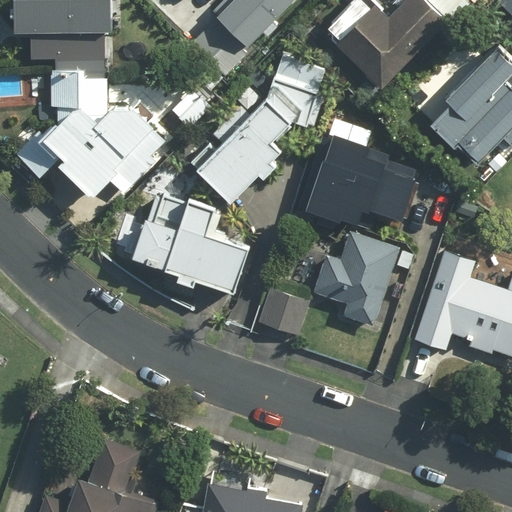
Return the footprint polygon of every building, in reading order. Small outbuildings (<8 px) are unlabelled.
[(122,30),(121,0),(23,0),(23,30),(61,30),(62,116),(49,129),(44,125),(23,148),(49,171),(68,153),(104,188),(117,175),(131,189),(150,169),(174,146),(167,140),(172,134),(161,122),(166,117),(148,98),(123,97),(113,108),(112,30),(122,30)] [(233,0),(225,8),(256,39),(295,0),(233,0)] [(380,0),(345,36),(391,81),(459,12),(446,0),(407,0),(398,10),(388,0),(380,0)] [(485,159),(511,131),(511,38),(509,36),(456,90),(462,95),(441,116),(485,159)] [(288,48),(273,92),(202,164),(237,199),(270,165),(275,170),(288,157),(283,152),(293,142),(283,132),(300,115),(314,119),(333,63),(288,48)] [(218,103),(206,91),(184,112),(197,124),(218,103)] [(408,212),(423,170),(390,159),(394,149),(359,137),(355,147),(330,138),(306,205),(361,224),(369,199),(408,212)] [(207,271),(245,285),(262,239),(237,230),(238,225),(227,221),(233,204),(226,202),(227,198),(199,188),(196,196),(170,187),(169,191),(165,190),(143,248),(190,265),(188,272),(204,278),(207,271)] [(486,199),(461,191),(455,209),(480,217),(486,199)] [(350,309),(381,320),(409,242),(357,224),(346,253),(332,248),(318,286),(354,299),(350,309)] [(500,345),(511,349),(511,282),(478,271),(470,297),(464,295),(453,327),(478,335),(477,341),(499,348),(500,345)] [(316,298),(274,283),(261,318),(304,333),(316,298)] [(52,490),(43,511),(161,511),(167,496),(139,486),(144,471),(139,469),(147,447),(107,433),(99,455),(95,454),(78,500),(52,490)] [(307,511),(310,496),(275,490),(276,483),(228,475),(223,501),(214,499),(211,511),(307,511)]
